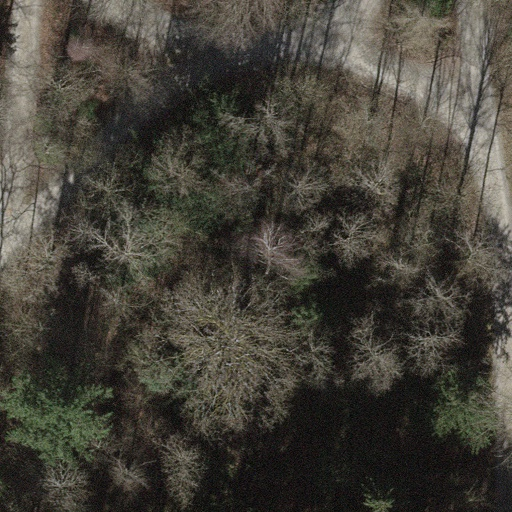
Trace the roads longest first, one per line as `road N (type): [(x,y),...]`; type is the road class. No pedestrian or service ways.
road 1 (track): [(469,0),(493,150),(427,87),(386,68),(333,52),(262,49),(171,81),(0,256)]
road 2 (track): [(493,150),(502,217),(508,511)]
road 3 (track): [(105,0),(176,36),(262,49),(328,22),(353,0)]
road 4 (track): [(4,251),(29,0)]
